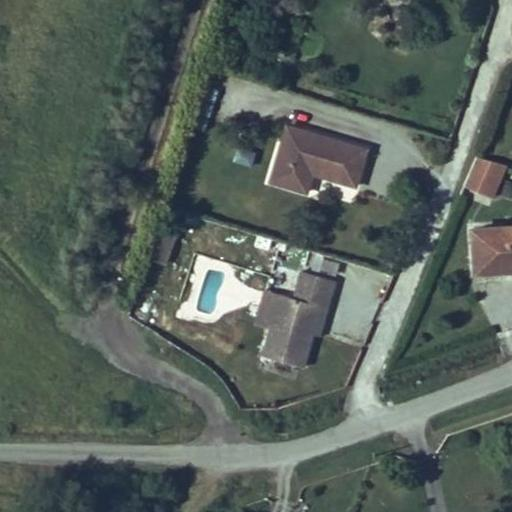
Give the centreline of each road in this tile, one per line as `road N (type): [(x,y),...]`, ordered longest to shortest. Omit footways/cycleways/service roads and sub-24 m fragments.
road 1 (unclassified): [(0,450),(305,449),(511,374)]
road 2 (track): [(0,236),(53,308),(103,345),(200,394),(232,431),(239,454)]
